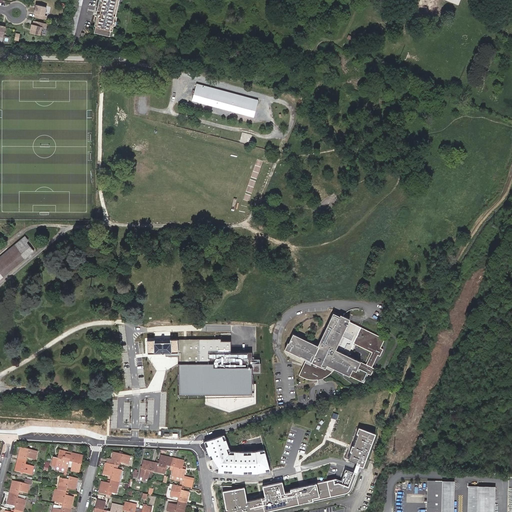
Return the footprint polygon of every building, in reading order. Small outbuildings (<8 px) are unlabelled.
[(116,0),(99,0),(92,33),(108,37),(116,0)] [(33,16),(33,19),(41,21),(41,18),(42,18),(44,9),(34,7),(32,16),(33,16)] [(30,26),(28,34),(38,37),(40,29),(45,30),(46,26),(31,22),(31,26),(30,26)] [(355,38),(344,33),(343,36),(354,41),(355,38)] [(257,100),(197,83),(195,89),(198,89),(195,100),(250,117),(253,105),(255,106),(257,100)] [(273,116),(279,113),(276,108),(271,110),(273,116)] [(27,235),(16,244),(28,257),(36,250),(29,242),(31,240),(27,235)] [(16,244),(7,251),(19,265),(28,257),(16,244)] [(7,251),(2,256),(13,270),(19,265),(7,251)] [(2,256),(0,257),(0,264),(8,274),(13,270),(2,256)] [(151,322),(188,323),(188,315),(168,315),(168,308),(151,308),(151,322)] [(298,375),(307,379),(317,379),(326,375),(333,368),(363,382),(366,375),(364,374),(365,372),(367,373),(370,374),(373,367),(371,366),(377,354),(379,355),(382,348),(379,347),(377,346),(378,343),(380,344),(384,337),(348,321),(349,319),(339,314),(338,315),(331,313),(316,345),(291,334),(283,349),(305,359),(298,375)] [(149,340),(149,343),(145,343),(146,354),(173,353),(180,353),(179,339),(172,339),(172,341),(156,342),(156,340),(149,340)] [(222,339),(184,340),(185,366),(181,366),(181,395),(254,394),(253,353),(233,353),(232,341),(222,341),(222,339)] [(376,433),(358,427),(356,434),(358,434),(354,445),(352,445),(349,452),(351,452),(348,459),(357,462),(356,464),(363,467),(376,433)] [(224,434),(205,441),(210,459),(214,469),(219,472),(243,473),(250,473),(265,472),(270,470),(265,450),(253,451),(229,451),(224,434)] [(17,460),(26,462),(27,459),(35,461),(37,452),(20,448),(17,460)] [(70,463),(72,454),(61,451),(56,468),(64,470),(65,468),(68,469),(70,463)] [(84,457),(72,454),(70,463),(73,463),(71,471),(80,474),(84,457)] [(115,454),(112,465),(115,466),(120,467),(121,464),(129,466),(131,458),(115,454)] [(159,465),(156,464),(156,465),(154,472),(165,475),(167,467),(171,468),(173,460),(161,457),(159,465)] [(26,465),(26,462),(17,460),(15,472),(31,476),(33,467),(26,465)] [(184,463),(173,460),(171,468),(170,471),(173,472),(172,477),(183,480),(185,471),(182,471),(184,463)] [(154,472),(156,465),(144,462),(140,479),(148,481),(151,473),(154,474),(154,472)] [(112,465),(107,464),(104,476),(112,478),(112,481),(119,483),(122,471),(114,469),(115,466),(112,465)] [(64,470),(56,468),(56,471),(65,473),(64,476),(66,477),(68,470),(64,470)] [(245,487),(223,485),(226,510),(226,511),(258,511),(264,511),(265,511),(346,493),(348,492),(350,490),(351,488),(356,473),(346,469),(341,481),(336,479),(285,491),(282,482),(263,486),(266,496),(247,500),(245,487)] [(59,490),(67,493),(68,489),(76,491),(79,480),(70,478),(69,481),(62,479),(59,490)] [(9,494),(18,496),(19,492),(27,494),(29,485),(31,486),(32,481),(25,479),(24,484),(12,481),(9,494)] [(119,483),(112,481),(111,485),(102,483),(99,494),(108,496),(116,498),(116,495),(119,483)] [(440,511),(441,482),(427,482),(426,511),(440,511)] [(452,511),(453,482),(441,482),(440,511),(452,511)] [(181,488),(173,486),(170,498),(178,500),(177,503),(186,505),(188,493),(181,491),(181,488)] [(476,511),(477,505),(477,487),(468,487),(467,511),(476,511)] [(477,487),(477,505),(493,506),(494,496),(480,496),(480,487),(477,487)] [(480,496),(494,496),(494,488),(480,487),(480,496)] [(63,508),(72,510),(75,498),(67,496),(67,493),(59,490),(56,502),(64,504),(63,508)] [(145,493),(142,500),(148,502),(151,495),(145,493)] [(15,507),(15,510),(22,511),(26,501),(17,499),(18,496),(9,494),(7,505),(15,507)] [(94,511),(107,511),(104,511),(106,503),(98,501),(94,511)] [(135,511),(137,506),(126,503),(124,508),(123,511),(135,511)] [(183,511),(186,505),(177,503),(176,506),(168,504),(166,511),(183,511)]
